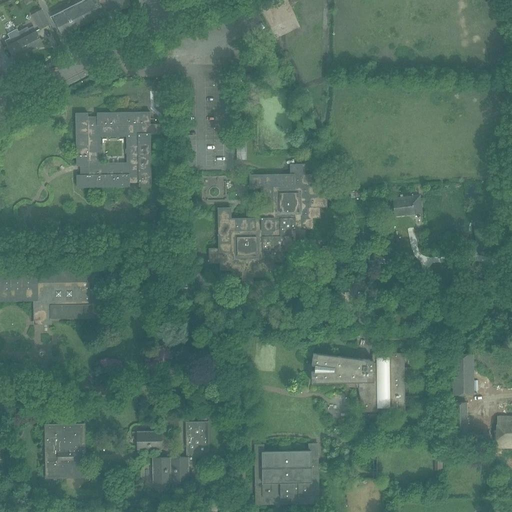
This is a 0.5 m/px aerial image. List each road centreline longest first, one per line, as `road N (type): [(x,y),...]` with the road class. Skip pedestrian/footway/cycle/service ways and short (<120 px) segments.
road 1 (unknown): [(0,390),(204,387),(221,378),(224,315),(511,268)]
road 2 (tertiary): [(0,108),(154,29)]
